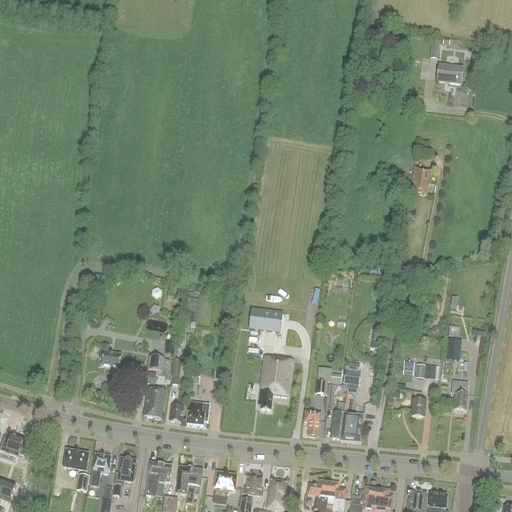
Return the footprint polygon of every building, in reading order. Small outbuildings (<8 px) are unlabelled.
[(438,61),(440,44),(432,43),(430,60),(438,61)] [(461,86),(463,69),(439,67),(437,83),(461,86)] [(408,96),(409,90),(402,90),(401,95),(401,100),(408,100),(408,96)] [(430,161),(432,151),(428,150),(429,144),(419,142),(416,159),(430,161)] [(431,186),(433,171),(415,168),(412,183),(414,184),(412,195),(427,197),(428,186),(431,186)] [(333,277),(325,276),(324,283),(332,284),(333,277)] [(156,300),(161,298),(162,292),(158,289),(153,291),(152,296),(156,300)] [(250,330),(279,334),(282,313),(252,309),(250,330)] [(485,338),(486,331),(474,329),(473,336),(485,338)] [(460,362),(462,342),(448,340),(446,361),(460,362)] [(372,342),(371,350),(379,351),(380,343),(372,342)] [(167,343),(165,353),(174,355),(175,344),(167,343)] [(120,369),(122,357),(109,355),(110,346),(102,345),(101,356),(103,356),(102,367),(120,369)] [(149,357),(147,371),(170,374),(172,361),(165,361),(165,359),(150,357),(149,357)] [(289,399),(293,362),(264,358),(258,406),(261,406),(261,411),(271,413),(273,397),(289,399)] [(179,387),(182,362),(175,361),(171,385),(179,387)] [(413,365),(404,364),(403,376),(412,377),(413,365)] [(426,367),(417,367),(416,380),(425,380),(426,367)] [(216,368),(215,379),(224,381),(226,370),(216,368)] [(341,386),(342,376),(332,375),(332,371),(319,369),(318,383),(317,383),(315,395),(327,397),(329,386),(328,386),(328,384),(341,386)] [(155,386),(157,375),(141,372),(139,384),(155,386)] [(466,413),(468,396),(467,396),(468,385),(453,384),(452,395),(456,395),(454,412),(466,413)] [(333,411),(336,387),(329,386),(327,397),(326,411),(333,411)] [(372,404),(374,388),(366,387),(364,403),(372,404)] [(162,421),(166,393),(166,389),(161,388),(161,392),(148,391),(144,418),(162,421)] [(250,389),(249,397),(256,398),(257,390),(250,389)] [(424,419),(426,403),(421,403),(422,395),(415,394),(414,402),(413,402),(412,418),(424,419)] [(182,425),(185,403),(186,396),(180,396),(178,409),(172,408),(170,423),(182,425)] [(208,424),(210,406),(188,404),(187,414),(188,414),(187,425),(203,427),(204,424),(208,424)] [(319,438),(320,423),(319,423),(320,414),(305,412),(304,424),(308,424),(307,430),(309,430),(308,437),(309,437),(310,438),(313,439),(314,438),(319,438)] [(341,426),(342,412),(336,412),(336,415),(333,414),(330,441),(340,441),(341,426)] [(360,444),(362,417),(343,415),(342,426),(341,426),(343,412),(342,412),(341,426),(340,441),(340,442),(360,444)] [(25,439),(12,435),(11,439),(4,437),(0,450),(0,451),(19,457),(25,439)] [(86,472),(89,455),(66,451),(63,468),(86,472)] [(95,456),(93,473),(91,488),(99,489),(101,475),(108,476),(111,458),(95,456)] [(136,462),(128,461),(121,460),(119,475),(117,474),(115,486),(115,487),(114,498),(120,499),(122,487),(124,487),(124,483),(133,484),(133,483),(135,482),(135,478),(134,476),(136,462)] [(157,499),(161,466),(150,464),(148,483),(151,483),(150,490),(147,490),(146,497),(157,499)] [(172,467),(161,466),(157,499),(163,499),(165,483),(170,484),(172,467)] [(188,493),(191,470),(180,469),(177,485),(181,486),(180,492),(188,493)] [(201,489),(203,472),(191,470),(188,493),(186,505),(193,506),(195,488),(201,489)] [(226,506),(227,499),(228,494),(235,495),(237,477),(217,474),(214,492),(215,492),(214,498),(214,504),(226,506)] [(87,494),(90,477),(79,476),(76,492),(87,494)] [(262,498),(263,491),(261,490),(263,480),(248,478),(246,488),(245,488),(244,495),(262,498)] [(282,511),(283,511),(288,484),(271,482),(270,490),(269,490),(266,510),(282,511)] [(327,499),(329,484),(320,482),(319,487),(309,486),(307,497),(316,498),(314,511),(320,511),(326,511),(328,499),(327,499)] [(343,511),(346,491),(339,490),(339,485),(329,484),(327,499),(328,499),(326,511),(343,511)] [(15,488),(4,485),(0,498),(0,502),(10,506),(15,488)] [(374,511),(377,490),(366,488),(365,493),(360,492),(359,498),(354,497),(353,499),(352,499),(350,511),(374,511)] [(392,511),(394,497),(389,497),(389,491),(377,490),(374,511),(392,511)] [(427,511),(428,507),(426,506),(428,495),(411,493),(410,501),(408,501),(406,511),(427,511)] [(445,511),(447,497),(431,495),(429,511),(428,511),(445,511)] [(169,511),(171,499),(165,498),(162,511),(169,511)] [(176,511),(178,500),(171,499),(169,511),(176,511)] [(251,511),(253,501),(242,499),(239,511),(251,511)] [(110,511),(112,501),(104,500),(101,511),(110,511)]
